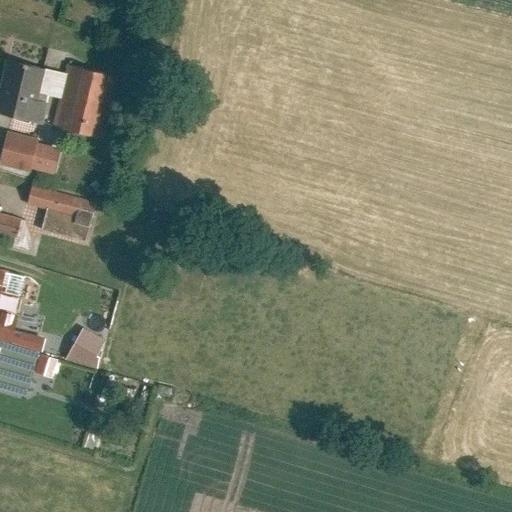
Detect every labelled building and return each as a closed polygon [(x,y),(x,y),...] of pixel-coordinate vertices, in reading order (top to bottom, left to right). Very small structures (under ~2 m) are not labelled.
[(11,56),(0,96),(0,107),(45,120),(50,99),(40,96),(41,91),(48,66),(11,56)] [(122,76),(71,63),(69,72),(63,96),(56,121),(107,135),(122,76)] [(41,91),(63,96),(69,72),(48,66),(41,91)] [(40,136),(10,128),(1,161),(32,169),(33,165),(39,141),(40,136)] [(33,165),(55,171),(61,146),(39,141),(33,165)] [(97,197),(36,181),(30,202),(92,218),(97,197)] [(0,228),(17,233),(21,218),(0,211),(0,228)] [(0,335),(12,339),(15,328),(18,316),(0,311),(0,335)] [(104,335),(86,326),(70,358),(87,367),(104,335)] [(44,347),(47,336),(15,328),(12,339),(44,347)] [(0,386),(31,395),(37,371),(42,354),(44,347),(12,339),(0,335),(0,386)] [(56,376),(61,359),(42,354),(37,371),(56,376)]
